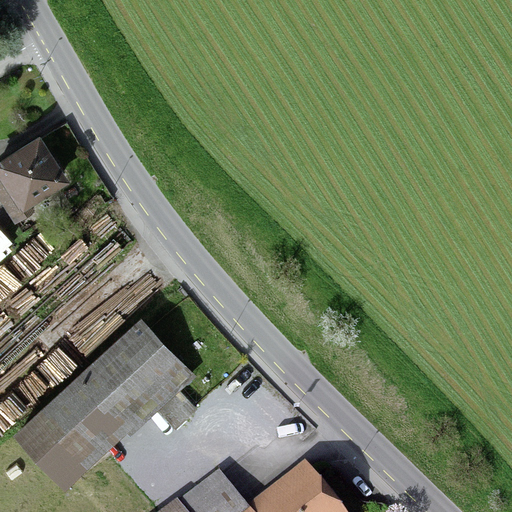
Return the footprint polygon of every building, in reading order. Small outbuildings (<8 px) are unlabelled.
[(31,210),(24,198),(61,176),(38,138),(0,160),(0,176),(12,196),(4,201),(16,219),(31,210)] [(0,226),(0,256),(15,243),(0,226)] [(181,363),(140,318),(17,429),(58,474),(181,363)] [(266,450),(302,418),(248,359),(212,391),(266,450)] [(0,461),(0,498),(42,460),(23,440),(0,461)] [(259,511),(247,511),(218,475),(171,511),(333,511),(306,476),(259,511)] [(116,511),(86,484),(59,511),(116,511)]
